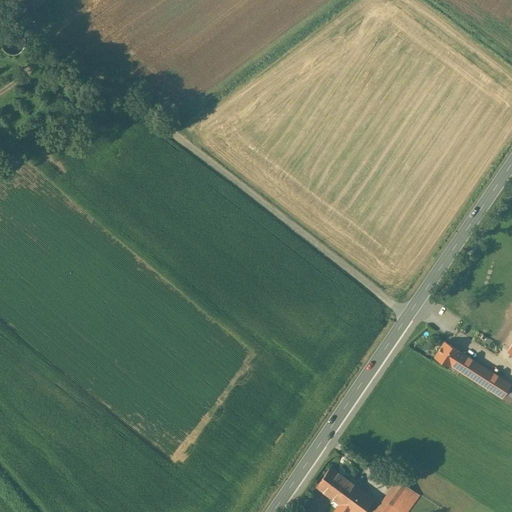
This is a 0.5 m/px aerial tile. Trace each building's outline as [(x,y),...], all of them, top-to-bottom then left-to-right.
[(26,0),(33,9),(43,0),(26,0)] [(24,46),(25,42),(24,37),(21,33),(17,30),(12,29),(8,30),(4,33),(1,37),(0,42),(1,47),(4,51),(8,53),(13,54),(18,53),(22,50),(24,46)] [(444,341),(434,357),(448,366),(449,364),(458,351),(458,350),(444,341)] [(511,384),(458,351),(449,364),(502,398),(511,384)] [(511,385),(511,384),(502,398),(511,404),(511,385)] [(354,484),(330,466),(316,486),(340,504),(354,484)] [(398,480),(374,511),(406,511),(419,495),(398,480)] [(340,504),(333,511),(348,511),(349,511),(350,511),(362,511),(373,498),(354,484),(340,504)]
